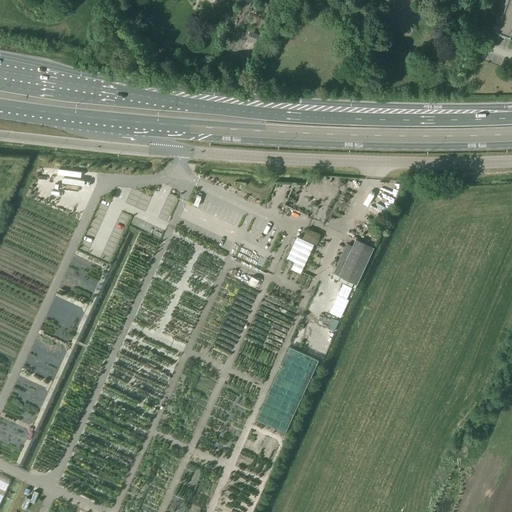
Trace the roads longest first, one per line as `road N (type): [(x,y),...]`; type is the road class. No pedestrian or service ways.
road 1 (primary): [(511,118),(289,115),(0,71)]
road 2 (primary): [(147,123),(377,136),(511,134)]
road 3 (residential): [(377,163),(177,152)]
road 4 (primary): [(0,105),(147,123)]
road 5 (unclassified): [(377,163),(511,162)]
